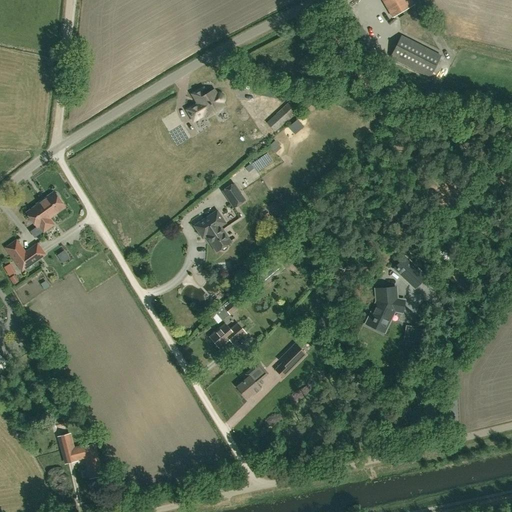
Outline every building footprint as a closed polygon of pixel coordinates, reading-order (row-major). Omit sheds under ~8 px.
[(388,0),(397,13),(412,4),(409,0),(388,0)] [(345,3),(336,9),(345,23),(354,17),(345,3)] [(356,21),(344,28),(361,55),(373,48),(356,21)] [(390,58),(429,78),(440,56),(401,36),(390,58)] [(257,92),(258,86),(247,83),(246,90),(257,92)] [(222,102),(223,100),(224,98),(223,97),(222,95),(221,94),(219,93),(218,94),(216,94),(213,90),(205,95),(202,89),(192,94),(198,104),(187,110),(193,121),(204,114),(206,117),(224,107),(221,103),(222,102)] [(274,132),(309,100),(301,91),(266,123),(274,132)] [(277,141),(272,147),(278,153),(284,148),(277,141)] [(245,201),(234,184),(223,192),(234,208),(245,201)] [(53,225),(48,218),(64,207),(53,192),(36,204),(37,205),(26,213),(37,228),(39,226),(43,232),(53,225)] [(217,252),(220,250),(221,250),(222,251),(223,251),(224,251),(225,251),(226,251),(226,250),(227,250),(227,249),(227,248),(227,247),(227,246),(227,245),(231,243),(218,224),(223,221),(217,212),(195,227),(203,238),(206,236),(217,252)] [(4,248),(6,250),(21,271),(46,254),(38,242),(25,252),(17,239),(4,248)] [(65,262),(71,257),(66,251),(60,256),(65,262)] [(394,268),(415,287),(425,277),(404,258),(394,268)] [(9,268),(11,276),(19,274),(17,266),(9,268)] [(377,302),(371,315),(370,318),(373,319),(372,321),(375,322),(376,321),(383,324),(388,315),(391,316),(394,310),(400,311),(402,301),(396,300),(395,287),(376,289),(377,302)] [(238,307),(233,302),(225,309),(229,314),(238,307)] [(315,339),(334,317),(329,313),(310,334),(315,339)] [(236,323),(229,329),(225,325),(210,337),(219,348),(229,340),(233,344),(245,334),(236,323)] [(408,337),(408,341),(413,341),(421,342),(423,329),(415,328),(410,327),(409,330),(411,332),(414,332),(413,337),(410,336),(408,337)] [(33,333),(26,341),(34,348),(41,340),(33,333)] [(279,360),(281,362),(274,369),(283,377),(305,354),(294,343),(279,360)] [(267,374),(258,364),(246,375),(249,378),(237,388),(246,398),(252,394),(253,395),(260,389),(256,383),(267,374)] [(65,462),(76,459),(85,456),(91,478),(102,475),(93,444),(74,449),(69,434),(59,437),(65,462)]
